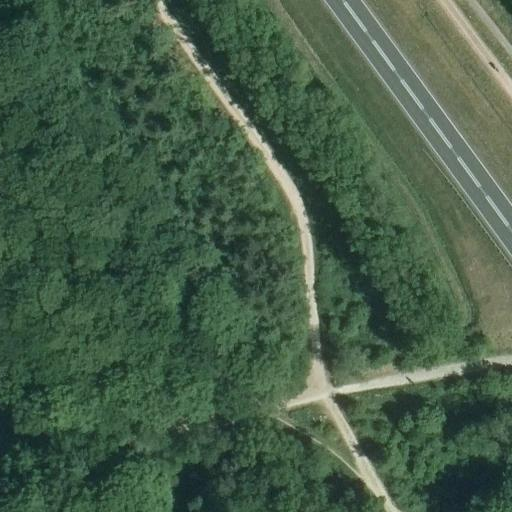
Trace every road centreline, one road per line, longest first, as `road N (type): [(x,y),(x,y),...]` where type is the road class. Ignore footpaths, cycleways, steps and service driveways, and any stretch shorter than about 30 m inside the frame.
road 1 (track): [(151,0),(293,210),(308,259),(318,387)]
road 2 (trunk): [(511,235),(339,0)]
road 3 (track): [(0,447),(129,417),(246,405)]
road 4 (track): [(246,405),(363,469),(390,511)]
